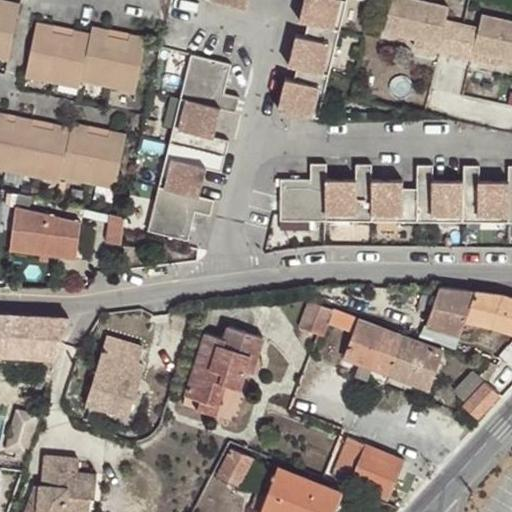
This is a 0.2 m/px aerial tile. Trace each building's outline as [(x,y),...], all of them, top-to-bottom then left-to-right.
[(0,0),(0,58),(8,60),(20,4),(0,0)] [(338,0),(302,0),(298,20),(308,22),(305,37),(295,35),(288,63),(298,65),(295,80),(285,78),(278,108),(313,115),(319,86),(326,88),(330,73),(323,71),(329,42),(336,44),(339,28),(332,27),(338,0)] [(339,28),(345,0),(338,0),(332,27),(339,28)] [(390,0),(383,32),(413,38),(437,42),(435,51),(471,58),(472,51),(496,56),(511,59),(511,21),(480,15),(477,27),(443,20),(445,7),(415,0),(390,0)] [(130,34),(128,40),(127,48),(106,44),(108,36),(109,30),(92,27),(91,35),(75,31),(73,37),(71,44),(51,40),(52,32),(53,26),(36,23),(25,76),(79,87),(81,81),(135,91),(146,38),(130,34)] [(73,37),(52,32),(51,40),(71,44),(73,37)] [(127,48),(128,40),(108,36),(106,44),(127,48)] [(437,42),(413,38),(411,46),(435,51),(437,42)] [(323,71),(330,73),(336,44),(329,42),(323,71)] [(495,64),(496,56),(472,51),(471,58),(495,64)] [(183,86),(180,100),(187,102),(181,131),(173,129),(167,159),(174,161),(168,189),(160,187),(157,204),(165,206),(159,235),(190,242),(197,213),(213,216),(216,200),(201,197),(207,168),(222,171),(228,141),(213,138),(219,110),(235,112),(238,98),(222,95),(229,64),(197,58),(191,88),(183,86)] [(187,102),(180,100),(173,129),(181,131),(187,102)] [(110,131),(109,136),(107,144),(86,141),(88,132),(89,126),(72,123),(70,128),(55,125),(53,130),(52,136),(32,133),(33,125),(34,121),(17,117),(15,122),(14,130),(5,128),(7,120),(8,115),(0,113),(0,169),(60,182),(62,177),(115,188),(127,134),(110,131)] [(15,122),(7,120),(5,128),(14,130),(15,122)] [(52,136),(53,130),(33,125),(32,133),(52,136)] [(107,144),(109,136),(88,132),(86,141),(107,144)] [(167,159),(160,187),(168,189),(174,161),(167,159)] [(309,220),(327,219),(327,212),(355,211),(356,219),(373,219),(372,212),(402,211),(403,218),(433,218),(434,210),(462,210),(463,217),(479,217),(479,210),(507,210),(508,217),(511,216),(511,159),(507,159),(507,174),(478,175),(478,160),(462,160),(462,175),(433,175),(432,160),(416,161),(415,183),(402,183),(401,175),(372,175),(371,161),(354,161),(355,175),(326,176),(325,162),(309,162),(310,176),(279,176),(279,214),(309,213),(309,220)] [(32,196),(17,192),(16,203),(30,206),(32,196)] [(0,217),(14,219),(15,207),(16,205),(0,202),(0,217)] [(11,239),(10,250),(76,258),(81,223),(15,207),(14,219),(12,231),(11,239)] [(434,210),(433,218),(463,217),(462,210),(434,210)] [(327,212),(327,219),(356,219),(355,211),(327,212)] [(106,241),(121,243),(125,217),(110,213),(106,241)] [(0,237),(11,239),(12,231),(14,219),(0,217),(0,237)] [(132,248),(123,247),(121,262),(131,263),(132,248)] [(476,291),(440,286),(436,296),(422,294),(417,309),(431,312),(421,336),(456,349),(466,319),(476,291)] [(511,297),(504,295),(476,291),(466,319),(511,332),(511,297)] [(328,322),(333,309),(310,301),(299,326),(323,335),(324,332),(328,322)] [(403,336),(333,309),(328,322),(333,324),(353,332),(344,356),(389,373),(403,336)] [(69,318),(0,314),(0,354),(56,358),(60,346),(69,318)] [(328,322),(324,332),(329,333),(333,324),(328,322)] [(239,389),(245,370),(235,367),(239,353),(256,358),(262,337),(229,327),(225,338),(206,333),(186,395),(200,400),(214,404),(221,383),(226,385),(239,389)] [(142,346),(109,336),(89,404),(127,416),(143,364),(137,361),(142,346)] [(403,336),(389,373),(429,388),(443,350),(403,336)] [(235,367),(245,370),(251,372),(256,358),(239,353),(235,367)] [(489,363),(481,374),(489,380),(496,368),(489,363)] [(454,391),(467,402),(486,382),(487,383),(489,380),(481,374),(473,369),(454,391)] [(478,418),(499,394),(487,383),(486,382),(467,402),(464,405),(478,418)] [(217,415),(226,385),(221,383),(214,404),(200,400),(197,409),(217,415)] [(16,433),(30,437),(37,415),(23,411),(16,433)] [(8,457),(22,461),(30,437),(16,433),(8,457)] [(404,460),(349,438),(333,476),(388,498),(404,460)] [(253,457),(232,449),(218,474),(239,485),(253,457)] [(45,455),(43,486),(58,488),(60,456),(45,455)] [(28,502),(24,511),(87,511),(89,499),(94,499),(96,475),(76,472),(78,458),(60,456),(58,488),(43,486),(41,486),(39,504),(28,502)] [(332,511),(341,491),(278,467),(266,496),(257,492),(252,507),(261,510),(260,511),(332,511)] [(41,486),(34,485),(28,502),(39,504),(41,486)]
